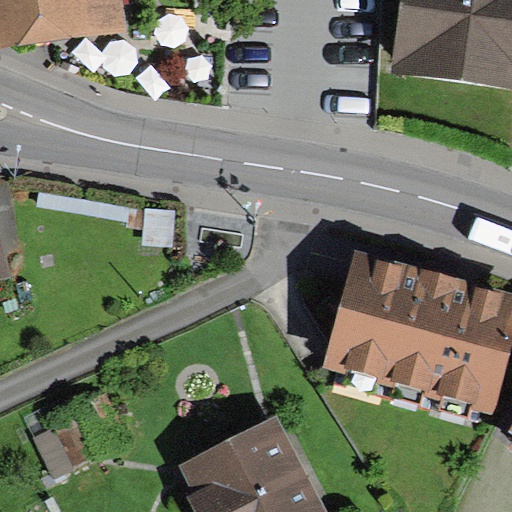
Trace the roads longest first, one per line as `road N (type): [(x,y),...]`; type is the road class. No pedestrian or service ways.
road 1 (residential): [(0,397),(267,272),(296,171)]
road 2 (secondary): [(0,108),(93,135),(296,171)]
road 3 (secondary): [(296,171),(417,196),(511,228)]
